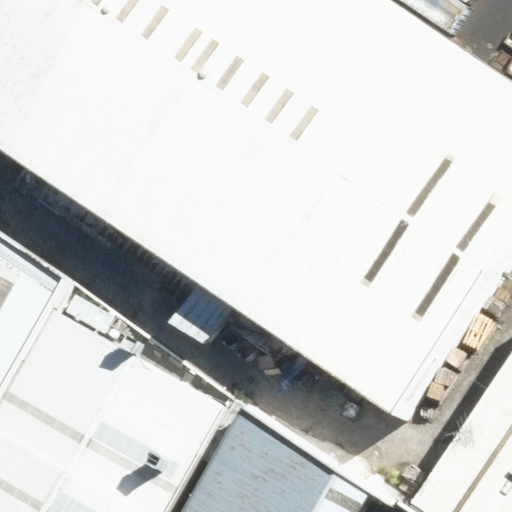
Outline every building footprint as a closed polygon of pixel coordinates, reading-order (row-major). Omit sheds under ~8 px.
[(0,0),(0,144),(410,419),(511,267),(511,75),(399,0),(0,0)] [(0,409),(54,312),(70,283),(0,232),(0,409)] [(175,511),(232,413),(54,312),(0,409),(0,511),(175,511)] [(511,511),(511,380),(426,509),(430,511),(511,511)] [(372,511),(382,496),(257,408),(200,511),(372,511)]
